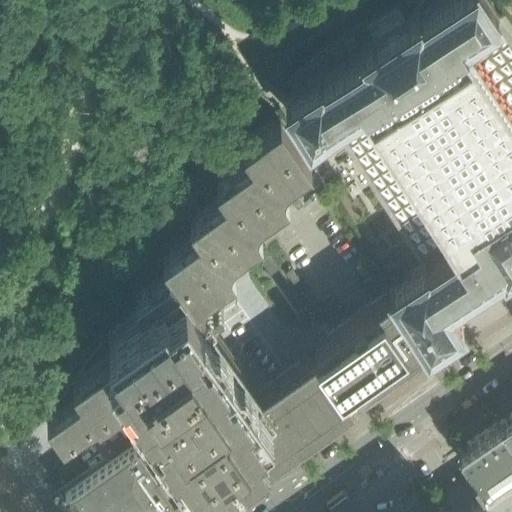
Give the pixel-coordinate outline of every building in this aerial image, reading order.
[(511,260),(511,30),(506,21),(504,22),(497,13),(498,12),(489,0),(438,0),(421,11),(419,7),(361,46),(362,48),(322,74),(321,73),(283,95),(285,98),(309,136),(321,128),(327,137),(319,143),(316,145),(396,267),(401,276),(389,284),(392,288),(327,334),(330,339),(322,345),(322,344),(317,347),(330,366),(336,376),(337,375),(352,396),(354,395),(350,390),(351,390),(425,339),(427,342),(463,318),(449,297),(502,262),(504,265),(511,260)] [(209,317),(215,313),(210,305),(207,306),(205,304),(203,299),(204,293),(207,290),(235,270),(232,266),(231,261),(232,256),(235,252),(262,233),(259,228),(257,224),(258,218),(262,214),(289,195),(286,191),(284,186),(285,181),(288,177),(292,175),(297,181),(298,180),(293,174),(304,167),(305,169),(312,164),(311,162),(311,161),(280,117),(279,118),(279,117),(273,121),(268,120),(250,133),(249,138),(244,142),(244,143),(243,143),(249,153),(224,170),(223,176),(217,179),(217,180),(216,180),(223,189),(197,208),(196,212),(190,217),(191,217),(190,218),(196,227),(170,245),(169,250),(164,254),(163,255),(170,264),(142,284),(141,289),(136,292),(136,293),(135,293),(142,302),(116,321),(115,326),(109,330),(110,330),(109,331),(118,344),(80,370),(79,375),(74,379),(73,380),(80,390),(54,408),(53,413),(48,417),(47,418),(63,441),(65,440),(64,439),(80,428),(79,426),(114,401),(140,437),(136,439),(151,459),(154,457),(156,459),(179,492),(181,491),(183,493),(193,507),(192,507),(193,508),(195,507),(239,476),(238,475),(237,476),(235,473),(262,454),(264,457),(263,457),(264,459),(264,458),(352,396),(337,375),(336,376),(330,366),(317,347),(258,389),(220,336),(216,329),(217,328),(209,317)] [(179,492),(156,459),(154,457),(151,459),(136,439),(140,437),(114,401),(79,426),(80,428),(64,439),(65,440),(65,441),(62,449),(64,450),(68,451),(71,450),(74,447),(90,431),(113,455),(106,460),(128,492),(121,497),(131,511),(151,511),(167,501),(168,501),(174,496),(175,495),(179,492)] [(511,411),(503,418),(511,429),(511,411)] [(511,429),(503,418),(503,417),(460,446),(460,447),(459,447),(465,456),(490,492),(488,493),(489,495),(491,494),(497,503),(511,491),(511,429)] [(131,511),(121,497),(128,492),(106,460),(65,488),(82,511),(131,511)] [(502,511),(496,502),(491,494),(489,495),(488,494),(488,493),(459,511),(453,511),(451,511),(502,511)]
